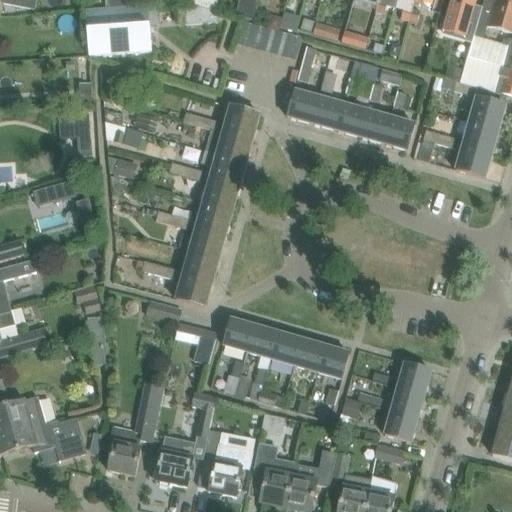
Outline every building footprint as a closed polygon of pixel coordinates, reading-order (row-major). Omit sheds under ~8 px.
[(4,0),(3,6),(13,8),(14,0),(4,0)] [(107,0),(108,11),(131,9),(130,0),(107,0)] [(191,0),(190,6),(215,14),(218,0),(191,0)] [(354,0),(354,2),(378,9),(380,2),(378,2),(378,0),(354,0)] [(397,0),(378,0),(378,2),(380,2),(388,5),(387,8),(395,10),(397,0)] [(397,0),(395,10),(403,13),(404,9),(412,11),(415,4),(415,0),(397,0)] [(452,0),(448,17),(443,33),(473,42),(474,38),(477,27),(481,11),(474,9),(476,0),(452,0)] [(481,11),(477,27),(486,30),(511,37),(511,0),(494,0),(494,4),(484,2),(481,11)] [(378,9),(376,15),(384,17),(385,17),(387,8),(388,5),(380,2),(378,9)] [(218,24),(217,14),(215,14),(190,6),(184,4),(186,26),(218,24)] [(238,6),(236,18),(254,22),(256,10),(238,6)] [(344,25),(346,12),(321,7),(318,20),(344,25)] [(148,8),(131,9),(108,11),(105,11),(86,13),(88,34),(90,59),(152,54),(150,29),(158,29),(157,12),(148,13),(148,8)] [(409,24),(412,11),(404,9),(400,21),(409,24)] [(421,14),(412,11),(409,24),(417,26),(421,14)] [(298,18),(285,14),(280,29),(294,33),(298,18)] [(280,21),(270,19),(267,28),(278,30),(280,21)] [(314,23),(304,21),(301,31),(311,34),(314,23)] [(248,50),(255,27),(243,23),(237,47),(248,50)] [(317,24),(313,35),(325,39),(328,27),(317,24)] [(260,53),(267,30),(255,27),(248,50),(260,53)] [(272,56),(278,33),(267,30),(260,53),(272,56)] [(345,32),(342,44),(354,47),(358,36),(345,32)] [(284,60),(290,36),(278,33),(272,56),(284,60)] [(296,63),(302,40),(290,36),(284,60),(296,63)] [(467,59),(460,85),(473,89),(500,96),(501,95),(511,97),(511,40),(511,42),(508,41),(507,44),(503,42),(501,47),(474,38),(473,42),(472,44),(471,48),(468,59),(467,59)] [(456,42),(452,56),(466,60),(467,59),(471,46),(456,42)] [(381,56),(384,47),(375,45),(373,53),(381,56)] [(392,45),(388,56),(397,59),(401,47),(392,45)] [(306,84),(315,52),(307,50),(298,82),(306,84)] [(458,81),(461,71),(448,68),(446,78),(458,81)] [(336,133),(343,107),(329,103),(337,77),(325,74),(318,100),(311,126),(336,133)] [(349,80),(345,95),(354,98),(358,83),(349,80)] [(471,97),(473,89),(460,85),(456,84),(454,93),(471,97)] [(373,87),(369,102),(378,104),(382,89),(373,87)] [(311,126),(318,100),(295,93),(287,119),(311,126)] [(397,93),(393,108),(402,111),(406,96),(397,93)] [(222,110),(222,96),(190,97),(190,111),(222,110)] [(477,99),(470,124),(499,132),(505,107),(477,99)] [(360,140),(367,113),(343,107),(336,133),(360,140)] [(253,141),(260,116),(231,108),(224,133),(253,141)] [(384,146),(391,120),(367,113),(360,140),(384,146)] [(105,127),(120,132),(124,121),(104,115),(104,124),(105,127)] [(186,115),(183,126),(216,135),(218,124),(186,115)] [(135,130),(153,135),(157,123),(139,118),(135,130)] [(415,127),(391,120),(384,146),(408,153),(415,127)] [(492,156),(499,132),(470,124),(463,148),(492,156)] [(122,146),(125,135),(116,132),(113,143),(122,146)] [(200,150),(204,137),(191,132),(186,146),(200,150)] [(445,148),(447,138),(426,132),(418,162),(429,165),(435,145),(445,148)] [(210,133),(204,152),(217,156),(217,157),(246,165),(253,141),(224,133),(223,136),(216,133),(216,135),(210,133)] [(459,142),(447,138),(445,148),(456,151),(459,142)] [(485,181),(492,156),(463,148),(456,173),(485,181)] [(239,189),(246,165),(217,157),(217,156),(204,152),(201,165),(214,168),(210,181),(239,189)] [(172,165),(169,176),(201,185),(204,174),(172,165)] [(233,214),(239,189),(210,181),(204,205),(233,214)] [(72,184),(34,194),(38,209),(77,199),(72,184)] [(162,212),(177,213),(178,200),(162,199),(162,212)] [(89,201),(76,204),(82,226),(95,223),(89,201)] [(233,214),(204,205),(197,230),(226,238),(233,214)] [(159,214),(156,224),(188,233),(191,223),(159,214)] [(219,262),(226,238),(197,230),(190,254),(219,262)] [(0,264),(26,257),(22,243),(0,249),(0,264)] [(212,286),(219,262),(190,254),(183,278),(212,286)] [(33,261),(0,270),(0,284),(22,279),(36,275),(33,261)] [(138,263),(136,271),(142,272),(142,274),(174,283),(177,273),(144,264),(138,263)] [(101,276),(87,279),(91,297),(105,294),(101,276)] [(205,310),(212,286),(183,278),(176,302),(205,310)] [(0,317),(12,314),(6,294),(0,295),(0,317)] [(178,326),(182,312),(151,304),(147,317),(178,326)] [(0,330),(15,327),(12,314),(0,317),(0,360),(47,347),(44,331),(9,341),(8,340),(0,343),(0,342),(0,330)] [(104,319),(88,320),(91,366),(107,365),(104,319)] [(248,355),(255,329),(231,322),(223,348),(248,355)] [(179,326),(177,333),(201,339),(195,363),(210,367),(218,336),(179,326)] [(272,362),(280,336),(255,329),(248,355),(259,358),(256,370),(258,370),(249,400),(258,402),(267,372),(270,361),(272,362)] [(297,369),(304,343),(280,336),(272,362),(297,369)] [(322,376),(329,350),(304,343),(297,369),(322,376)] [(342,382),(350,356),(329,350),(322,376),(342,382)] [(244,366),(234,363),(230,378),(240,381),(244,366)] [(424,397),(431,373),(405,365),(398,389),(424,397)] [(374,373),(371,383),(386,387),(389,377),(374,373)] [(198,380),(197,391),(215,393),(216,382),(198,380)] [(242,380),(235,398),(247,401),(251,382),(242,380)] [(56,383),(44,385),(48,409),(60,407),(56,383)] [(115,445),(108,473),(135,479),(141,450),(140,450),(141,442),(153,445),(165,392),(147,388),(136,435),(113,429),(110,444),(115,445)] [(424,397),(398,389),(392,413),(418,421),(424,397)] [(330,390),(325,405),(334,408),(339,393),(330,390)] [(209,440),(210,433),(217,400),(195,394),(191,409),(201,411),(195,437),(209,440)] [(359,394),(356,403),(356,404),(380,410),(382,401),(359,394)] [(278,399),(262,395),(259,405),(275,410),(278,399)] [(25,402),(0,408),(0,433),(44,421),(38,399),(25,403),(25,402)] [(311,406),(301,404),(298,415),(307,418),(311,406)] [(511,410),(506,409),(499,433),(511,436),(511,410)] [(411,445),(418,421),(392,413),(385,437),(411,445)] [(44,421),(0,433),(0,458),(33,449),(35,455),(55,449),(60,464),(87,457),(77,421),(59,425),(59,423),(50,425),(46,426),(44,421)] [(103,433),(94,430),(91,450),(100,452),(103,433)] [(205,457),(199,487),(210,490),(215,465),(216,460),(218,460),(221,448),(224,436),(210,433),(209,440),(205,457)] [(381,437),(366,433),(363,443),(378,447),(381,437)] [(511,436),(499,433),(492,457),(511,462),(511,436)] [(162,455),(156,483),(161,484),(161,487),(169,488),(170,486),(187,490),(193,461),(192,461),(195,445),(183,443),(165,439),(162,455)] [(259,446),(255,465),(268,468),(266,474),(260,505),(286,510),(292,479),(293,479),(295,467),(275,462),(278,450),(259,446)] [(404,454),(378,447),(375,460),(400,467),(404,454)] [(210,490),(209,494),(236,500),(242,470),(249,472),(252,455),(231,450),(221,448),(218,460),(216,460),(215,465),(210,490)] [(320,472),(317,487),(330,490),(332,481),(337,456),(324,453),(320,472)] [(365,511),(369,494),(371,483),(346,477),(350,458),(337,456),(332,481),(344,484),(338,511),(365,511)] [(292,479),(286,510),(296,511),(311,511),(317,487),(320,472),(308,469),(295,467),(293,479),(292,479)] [(371,483),(369,494),(365,511),(391,511),(394,500),(397,487),(372,479),(371,483)]
